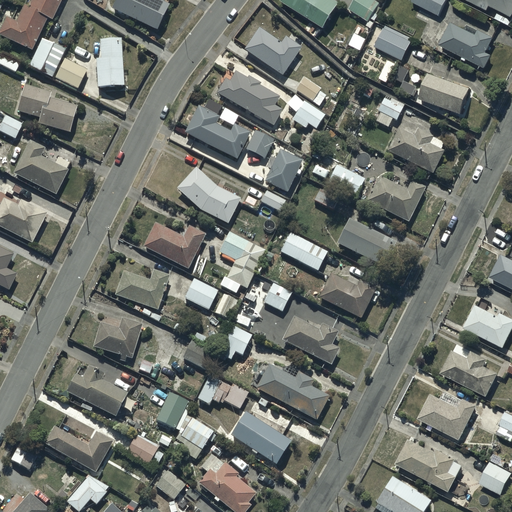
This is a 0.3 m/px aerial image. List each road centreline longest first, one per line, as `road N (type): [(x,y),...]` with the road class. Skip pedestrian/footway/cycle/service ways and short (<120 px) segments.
road 1 (residential): [(232,0),(162,96),(0,413)]
road 2 (residential): [(313,511),(511,128)]
